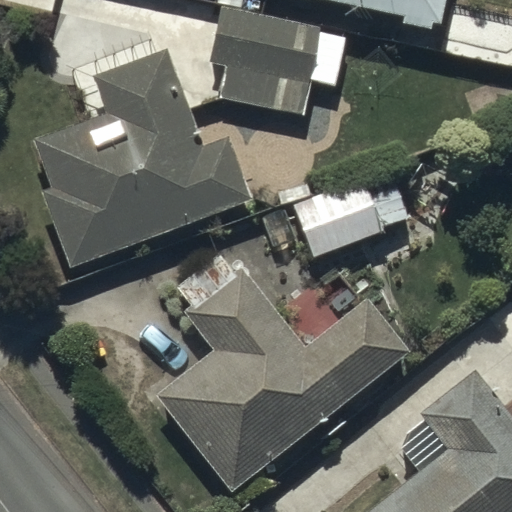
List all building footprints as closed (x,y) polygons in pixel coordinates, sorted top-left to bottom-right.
[(274,0),(403,29),(402,36),(436,44),(445,0),(274,0)] [(345,43),(219,15),(206,73),(226,78),(219,107),(302,125),(309,92),(333,97),(345,43)] [(68,279),(69,279),(248,212),(225,148),(199,158),(164,65),(92,91),(104,124),(32,150),(50,198),(39,202),(68,279)] [(360,185),(291,212),(314,270),(382,244),(379,236),(408,225),(393,186),(365,197),(360,185)] [(209,361),(155,404),(235,503),(408,365),(368,315),(306,364),(223,261),(174,300),(191,321),(182,328),(209,361)] [(417,486),(384,511),(511,511),(511,429),(474,382),(419,426),(422,430),(392,455),(417,486)]
